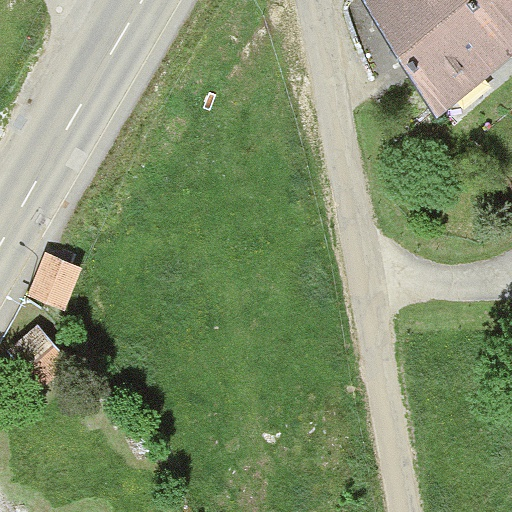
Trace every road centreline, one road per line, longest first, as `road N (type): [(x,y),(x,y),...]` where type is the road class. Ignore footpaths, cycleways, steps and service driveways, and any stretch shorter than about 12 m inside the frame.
road 1 (unclassified): [(309,0),(406,511)]
road 2 (tertiary): [(0,247),(141,0)]
